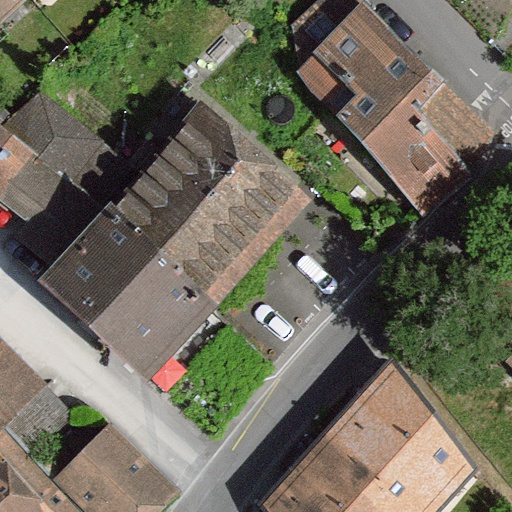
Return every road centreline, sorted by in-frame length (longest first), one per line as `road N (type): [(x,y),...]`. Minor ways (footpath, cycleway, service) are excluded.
road 1 (tertiary): [(511,188),(404,285),(298,397),(216,511)]
road 2 (residential): [(511,107),(406,0)]
